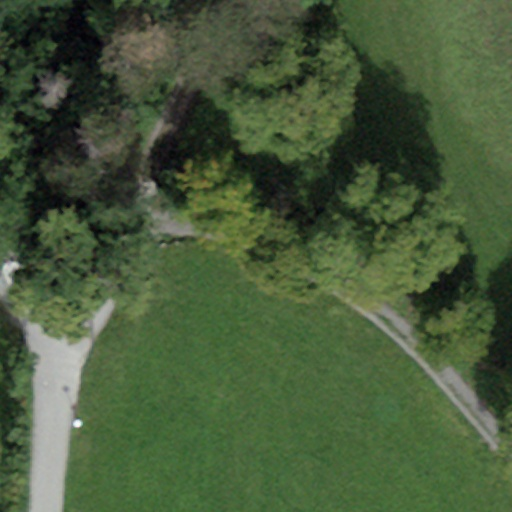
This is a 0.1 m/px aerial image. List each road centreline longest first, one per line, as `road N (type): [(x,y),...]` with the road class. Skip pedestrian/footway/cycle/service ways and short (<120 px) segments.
road 1 (track): [(511,459),(368,304),(310,261),(249,235),(183,227),(142,242),(101,265),(51,344)]
road 2 (residential): [(47,511),(51,344),(0,254)]
road 3 (track): [(142,242),(172,110),(213,0)]
